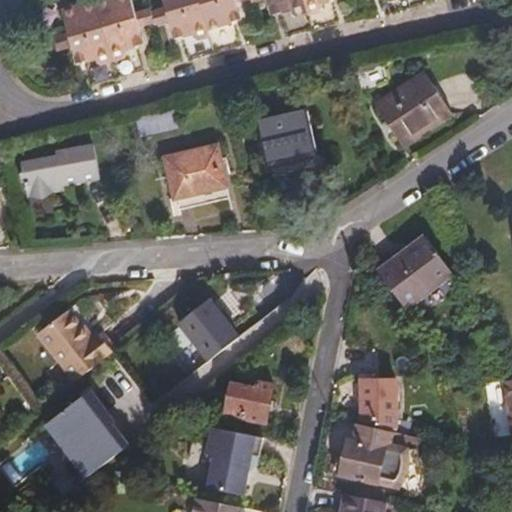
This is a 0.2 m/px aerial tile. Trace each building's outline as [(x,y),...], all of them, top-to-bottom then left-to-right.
[(121,0),(93,0),(85,2),(107,79),(121,75),(136,71),(129,48),(135,46),(129,28),(125,13),(121,0)] [(192,0),(155,0),(158,9),(162,22),(167,39),(173,37),(180,61),(193,57),(208,53),(192,0)] [(192,0),(208,53),(217,50),(234,46),(227,22),(231,21),(226,2),(225,0),(192,0)] [(296,0),(260,0),(265,15),(271,13),(278,38),(294,34),(305,30),(296,0)] [(296,0),(305,30),(319,26),(330,23),(324,1),(326,0),(296,0)] [(399,0),(371,0),(376,15),(388,12),(402,8),(399,0)] [(85,2),(55,11),(61,34),(65,47),(70,65),(75,64),(82,86),(91,84),(107,79),(85,2)] [(141,9),(125,13),(129,28),(145,23),(142,13),(141,9)] [(158,9),(142,13),(145,23),(146,27),(162,22),(158,9)] [(65,47),(61,34),(46,38),(50,51),(65,47)] [(415,74),(370,106),(398,146),(417,132),(444,113),(415,74)] [(302,115),(253,126),(263,171),(312,160),(302,115)] [(210,146),(158,158),(167,200),(220,189),(210,146)] [(55,157),(15,164),(20,195),(44,192),(61,189),(59,182),(94,176),(89,147),(54,152),(55,157)] [(220,189),(167,200),(170,212),(195,207),(222,200),(220,189)] [(420,237),(374,272),(400,306),(446,271),(420,237)] [(216,294),(183,320),(215,362),(249,336),(216,294)] [(61,312),(33,335),(72,382),(107,353),(92,336),(86,342),(76,330),(61,312)] [(511,380),(500,383),(507,436),(511,434),(511,380)] [(228,383),(221,413),(261,422),(265,407),(270,386),(252,382),(250,389),(228,383)] [(389,387),(354,389),(355,400),(356,426),(375,426),(375,431),(391,429),(389,387)] [(139,444),(101,391),(51,426),(89,479),(139,444)] [(336,414),(334,424),(349,428),(351,428),(352,417),(336,414)] [(351,428),(349,428),(346,445),(341,444),(338,458),(334,478),(388,491),(401,439),(351,428)] [(268,442),(226,433),(213,492),(247,499),(252,475),(256,459),(264,461),(268,442)] [(350,488),(348,499),(377,505),(379,494),(350,488)] [(348,499),(340,497),(337,506),(336,511),(388,511),(389,507),(377,505),(348,499)] [(244,511),(245,511),(197,502),(195,511),(244,511)]
